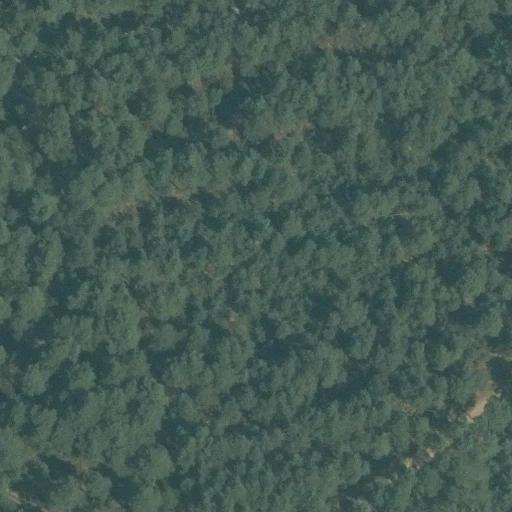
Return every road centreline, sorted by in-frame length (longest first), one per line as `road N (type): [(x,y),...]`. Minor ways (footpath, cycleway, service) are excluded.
road 1 (track): [(0,67),(287,0)]
road 2 (track): [(511,379),(351,511)]
